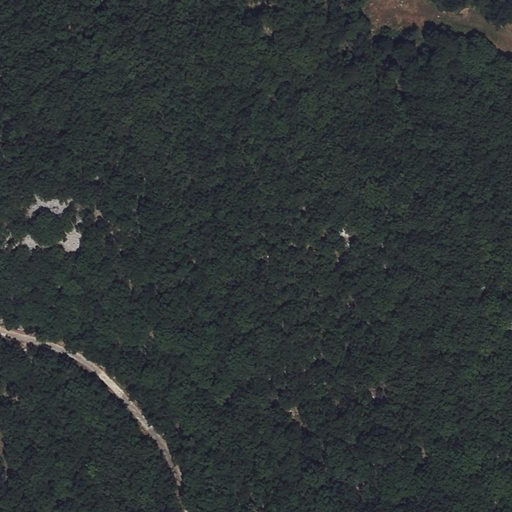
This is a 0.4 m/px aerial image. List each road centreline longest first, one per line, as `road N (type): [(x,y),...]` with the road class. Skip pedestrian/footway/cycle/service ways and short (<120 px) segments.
road 1 (track): [(0,328),(75,355),(104,378),(162,443),(185,483),(189,511)]
road 2 (track): [(125,0),(0,77)]
